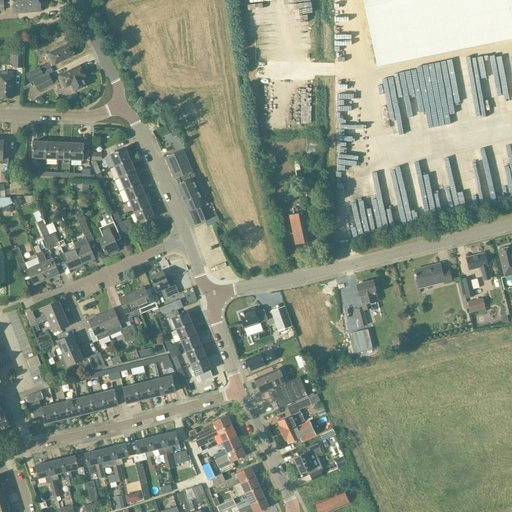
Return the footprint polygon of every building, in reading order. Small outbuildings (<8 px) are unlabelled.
[(27,0),(12,1),(12,13),(41,10),(40,0),(27,0)] [(511,0),(363,0),(377,66),(511,38),(511,0)] [(45,54),(51,66),(74,55),(69,43),(45,54)] [(14,49),(13,67),(22,67),(23,49),(14,49)] [(511,53),(485,58),(489,78),(490,77),(491,83),(499,82),(504,112),(511,110),(511,53)] [(57,77),(62,88),(85,77),(80,65),(57,77)] [(25,74),(29,82),(43,75),(39,67),(25,74)] [(0,76),(0,97),(12,98),(13,72),(0,71),(0,76)] [(31,83),(36,93),(54,85),(49,74),(31,83)] [(0,164),(8,164),(8,154),(3,154),(4,140),(0,140),(0,164)] [(32,158),(45,158),(46,142),(33,141),(32,158)] [(45,158),(57,159),(58,143),(46,142),(45,158)] [(57,159),(70,160),(71,143),(58,143),(57,159)] [(70,160),(83,161),(84,144),(71,143),(70,160)] [(110,155),(115,167),(130,160),(125,148),(110,155)] [(196,208),(202,222),(212,218),(209,212),(208,213),(196,187),(199,186),(194,173),(193,173),(183,150),(165,158),(175,178),(176,178),(178,184),(177,184),(189,211),(196,208)] [(91,160),(101,161),(101,153),(92,153),(91,160)] [(115,167),(120,178),(135,172),(130,160),(115,167)] [(91,163),(96,175),(101,173),(95,161),(91,163)] [(25,176),(44,177),(44,172),(32,171),(32,165),(26,165),(25,176)] [(120,178),(125,190),(140,183),(135,172),(120,178)] [(96,175),(101,186),(105,184),(101,173),(96,175)] [(73,192),(89,192),(89,183),(74,182),(73,192)] [(125,190),(130,201),(145,195),(140,183),(125,190)] [(101,186),(106,198),(110,196),(105,184),(101,186)] [(290,215),(296,245),(313,241),(309,220),(316,218),(313,205),(319,204),(319,184),(308,184),(308,205),(305,206),(306,212),(290,215)] [(130,201),(134,213),(150,206),(145,195),(130,201)] [(12,196),(0,198),(0,206),(14,203),(12,196)] [(106,198),(111,209),(115,207),(110,196),(106,198)] [(134,213),(139,224),(155,218),(150,206),(134,213)] [(111,209),(116,220),(120,219),(115,207),(111,209)] [(100,240),(106,254),(119,249),(113,236),(118,234),(109,212),(102,215),(106,225),(100,228),(104,238),(100,240)] [(76,217),(84,236),(90,233),(82,214),(76,217)] [(120,219),(116,220),(123,237),(127,235),(134,232),(131,225),(124,228),(120,219)] [(36,222),(48,250),(55,247),(49,234),(49,235),(43,220),(36,222)] [(49,234),(55,247),(60,245),(54,232),(49,234)] [(74,243),(83,264),(95,259),(86,238),(74,243)] [(64,254),(71,269),(83,264),(74,243),(73,244),(75,250),(64,254)] [(498,250),(505,277),(511,275),(511,248),(511,246),(498,250)] [(27,266),(35,284),(46,279),(37,258),(24,263),(18,247),(13,250),(20,269),(27,266)] [(37,258),(46,279),(59,274),(53,259),(47,262),(43,252),(36,255),(37,258)] [(479,268),(483,281),(491,279),(487,263),(491,262),(492,260),(491,255),(489,254),(485,255),(484,253),(466,258),(469,271),(479,268)] [(415,271),(419,287),(442,281),(443,285),(452,283),(449,269),(442,270),(440,264),(415,271)] [(163,289),(167,298),(179,293),(174,283),(169,285),(163,271),(150,277),(157,292),(163,289)] [(462,279),(466,298),(474,296),(473,289),(479,287),(477,279),(470,281),(469,277),(462,279)] [(355,309),(360,327),(367,325),(363,311),(371,308),(370,303),(378,301),(373,281),(357,285),(363,308),(355,309)] [(132,294),(141,314),(152,309),(152,311),(158,308),(149,289),(145,291),(144,288),(132,294)] [(138,309),(140,314),(141,314),(132,294),(120,299),(126,314),(138,309)] [(467,302),(470,313),(485,309),(482,298),(467,302)] [(43,322),(49,320),(64,314),(59,301),(44,308),(46,314),(41,317),(43,322)] [(179,301),(168,306),(171,312),(182,308),(179,301)] [(284,307),(272,311),(278,330),(291,326),(284,307)] [(24,310),(31,327),(37,325),(30,308),(24,310)] [(238,314),(244,329),(259,324),(268,321),(264,310),(255,313),(254,309),(247,311),(238,314)] [(114,310),(102,315),(110,335),(121,331),(126,343),(132,340),(126,327),(122,329),(120,325),(114,310)] [(172,319),(176,330),(192,323),(187,312),(179,315),(177,310),(167,315),(169,320),(172,319)] [(49,320),(54,332),(69,326),(64,314),(49,320)] [(102,315),(90,320),(98,341),(110,335),(102,315)] [(176,330),(181,341),(196,335),(192,323),(176,330)] [(132,325),(126,327),(132,340),(137,338),(132,325)] [(159,328),(162,336),(167,334),(163,326),(159,328)] [(368,329),(352,333),(357,353),(372,349),(368,329)] [(35,338),(38,345),(51,339),(49,333),(35,338)] [(162,336),(167,347),(172,345),(171,345),(173,344),(170,337),(169,338),(167,334),(162,336)] [(58,342),(63,354),(78,347),(73,335),(58,342)] [(181,341),(186,353),(201,346),(196,335),(181,341)] [(297,337),(291,339),(293,345),(291,345),(295,355),(303,352),(297,337)] [(38,345),(40,350),(53,345),(51,339),(38,345)] [(167,347),(172,359),(177,357),(172,345),(167,347)] [(186,353),(191,364),(206,358),(201,346),(186,353)] [(63,354),(68,366),(83,360),(78,347),(63,354)] [(247,360),(251,371),(265,365),(276,360),(272,351),(271,350),(247,360)] [(94,355),(100,369),(106,368),(100,352),(94,355)] [(41,365),(37,355),(33,357),(27,359),(30,369),(37,366),(41,365)] [(88,357),(93,371),(100,369),(94,355),(88,357)] [(168,356),(154,359),(156,363),(162,362),(164,370),(172,366),(168,356)] [(172,359),(177,370),(181,368),(177,357),(172,359)] [(191,364),(196,376),(211,369),(206,358),(191,364)] [(131,364),(112,369),(115,380),(121,378),(119,372),(132,369),(131,364)] [(177,370),(182,382),(187,380),(181,368),(177,370)] [(112,369),(97,373),(98,377),(107,375),(109,381),(115,380),(112,369)] [(271,390),(279,409),(308,396),(300,378),(285,384),(279,369),(255,379),(261,394),(271,390)] [(159,379),(163,395),(175,392),(172,376),(159,379)] [(0,430),(10,426),(4,413),(0,414),(0,381),(1,381),(0,379),(0,430)] [(147,382),(151,398),(163,395),(159,379),(147,382)] [(136,385),(139,401),(151,398),(147,382),(136,385)] [(123,388),(127,403),(139,401),(136,385),(123,388)] [(114,390),(102,393),(106,409),(118,406),(114,390)] [(43,416),(45,424),(58,421),(54,405),(41,408),(41,409),(39,409),(36,402),(44,399),(40,391),(26,397),(27,401),(28,404),(34,418),(43,416)] [(90,396),(94,412),(106,409),(102,393),(90,396)] [(90,396),(78,399),(82,415),(94,412),(90,396)] [(296,403),(299,410),(316,402),(313,396),(296,403)] [(66,402),(70,418),(82,415),(78,399),(66,402)] [(54,405),(58,421),(70,418),(66,402),(54,405)] [(278,427),(281,434),(296,427),(295,425),(304,421),(300,412),(291,416),(277,422),(279,426),(278,427)] [(187,432),(192,442),(195,441),(196,442),(232,426),(227,415),(226,416),(225,414),(216,418),(217,420),(213,422),(207,425),(208,427),(196,433),(194,429),(187,432)] [(296,427),(281,434),(285,441),(286,440),(288,445),(301,439),(302,441),(315,435),(309,422),(296,427)] [(219,436),(222,442),(236,435),(232,426),(196,442),(199,448),(209,443),(208,441),(219,436)] [(320,434),(322,439),(334,434),(332,429),(320,434)] [(162,435),(170,469),(173,468),(170,454),(173,453),(171,446),(179,444),(175,431),(162,435)] [(162,455),(166,470),(170,469),(162,435),(149,438),(152,451),(158,449),(160,456),(162,455)] [(214,454),(215,458),(216,458),(241,446),(236,435),(222,442),(226,450),(219,453),(218,452),(214,454)] [(151,451),(152,451),(149,438),(135,442),(138,454),(145,453),(146,459),(147,458),(149,466),(155,465),(151,451)] [(321,452),(317,443),(297,452),(299,457),(294,459),(298,468),(296,469),(299,474),(300,473),(301,474),(314,468),(309,456),(314,454),(315,455),(321,452)] [(126,444),(112,447),(115,460),(129,456),(126,444)] [(245,456),(241,446),(216,458),(216,459),(217,463),(222,460),(222,461),(229,458),(231,462),(245,456)] [(112,447),(98,450),(103,469),(113,467),(115,474),(121,473),(119,465),(116,466),(115,460),(112,447)] [(103,469),(98,450),(85,454),(88,466),(95,465),(98,479),(105,477),(103,469)] [(173,454),(175,464),(188,461),(186,451),(173,454)] [(75,456),(62,459),(65,472),(64,472),(68,486),(74,484),(72,477),(71,477),(70,471),(78,469),(75,456)] [(48,463),(57,497),(59,496),(56,482),(59,481),(57,474),(64,472),(65,472),(62,459),(48,463)] [(49,482),(53,498),(57,497),(48,463),(35,466),(38,479),(45,477),(47,483),(49,482)] [(255,477),(250,467),(236,473),(238,478),(228,483),(230,488),(255,477)] [(320,469),(309,474),(312,481),(323,476),(320,469)] [(212,471),(205,474),(208,480),(211,478),(215,476),(212,471)] [(211,478),(214,486),(225,481),(222,473),(215,476),(211,478)] [(255,477),(230,488),(232,492),(242,487),(245,493),(259,487),(255,477)] [(95,481),(88,481),(89,501),(96,500),(95,481)] [(170,485),(160,487),(162,493),(171,490),(170,485)] [(184,491),(190,511),(200,511),(200,510),(195,511),(191,500),(196,498),(197,502),(206,499),(201,485),(184,491)] [(265,498),(259,487),(245,493),(249,501),(227,510),(228,511),(234,511),(238,510),(265,498)] [(315,504),(318,511),(329,511),(350,503),(349,502),(356,499),(350,487),(344,490),(344,491),(315,504)] [(127,503),(141,499),(139,491),(125,494),(127,503)] [(190,511),(184,491),(177,494),(180,504),(183,503),(185,511),(190,511)] [(113,496),(115,509),(124,507),(122,495),(113,496)] [(0,498),(0,509),(10,506),(7,496),(0,498)] [(258,511),(269,507),(265,498),(238,510),(239,511),(244,511),(252,509),(253,511),(258,511)]
